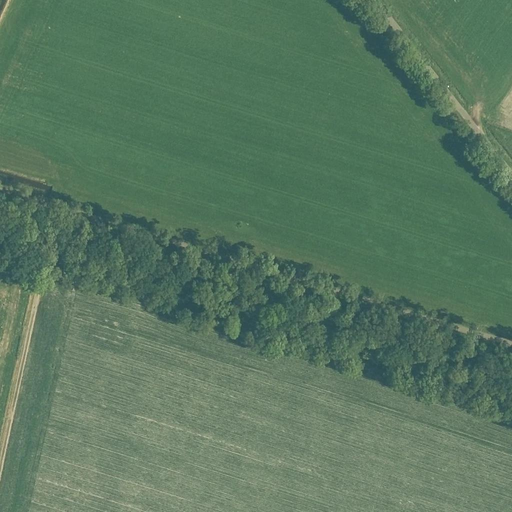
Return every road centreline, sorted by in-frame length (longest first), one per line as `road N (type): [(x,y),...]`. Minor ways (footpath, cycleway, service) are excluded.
road 1 (unclassified): [(511,344),(0,191)]
road 2 (track): [(0,470),(62,209)]
road 3 (unclassified): [(511,177),(372,0)]
